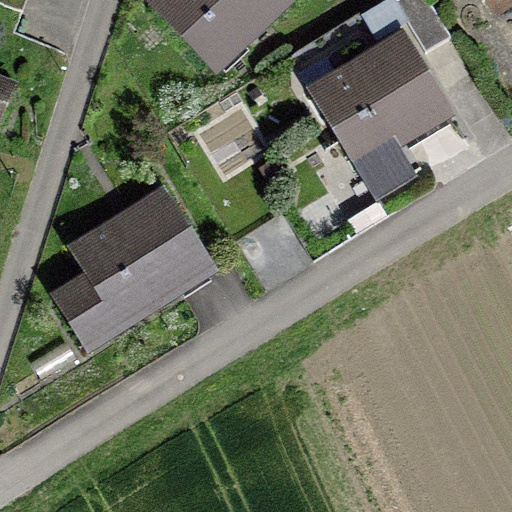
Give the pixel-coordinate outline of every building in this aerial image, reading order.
[(0,0),(0,2),(21,10),(24,0),(0,0)] [(162,0),(155,7),(214,69),(286,0),(162,0)] [(398,0),(396,1),(426,53),(452,38),(430,0),(398,0)] [(302,76),(376,197),(417,172),(399,142),(449,111),(404,39),(338,79),(326,61),(302,76)] [(57,302),(87,347),(211,269),(166,196),(75,254),(92,281),(57,302)]
